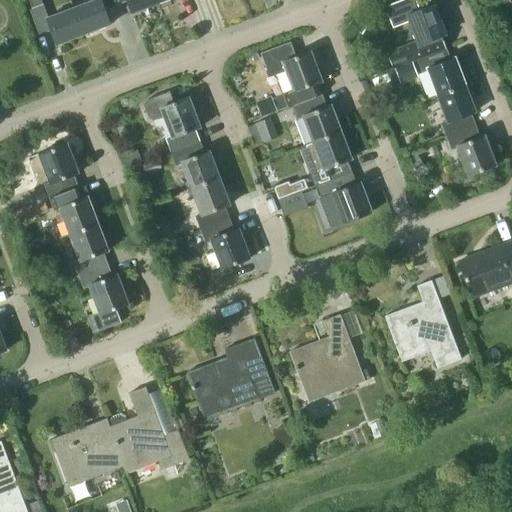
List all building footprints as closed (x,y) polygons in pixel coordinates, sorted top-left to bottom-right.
[(28,0),(32,8),(44,4),(42,0),(28,0)] [(104,7),(116,2),(114,0),(92,0),(74,7),(84,33),(110,23),(104,7)] [(114,0),(116,2),(121,0),(127,0),(132,12),(159,1),(158,0),(114,0)] [(416,39),(386,51),(392,67),(411,60),(417,58),(445,48),(441,36),(446,33),(435,3),(420,9),(417,0),(397,0),(385,5),(393,26),(409,20),(416,39)] [(57,44),(84,33),(74,7),(49,17),(44,4),(31,9),(39,32),(50,27),(57,44)] [(359,10),(349,24),(362,33),(372,19),(359,10)] [(288,106),(292,104),(321,93),(316,82),(322,80),(311,50),(297,55),(292,41),(261,52),(270,75),(285,69),(293,89),(283,93),(288,106)] [(449,59),(445,48),(417,58),(422,71),(427,69),(437,94),(465,83),(455,57),(449,59)] [(417,76),(411,60),(392,67),(393,68),(394,68),(400,83),(417,76)] [(441,122),(446,135),(474,124),(470,113),(475,111),(465,83),(437,94),(447,120),(441,122)] [(189,96),(174,102),(170,91),(147,99),(145,105),(149,116),(154,119),(164,115),(172,135),(166,137),(171,150),(198,140),(194,129),(200,126),(189,96)] [(321,93),(292,104),(297,117),(303,115),(313,142),(341,131),(331,103),(325,105),(321,93)] [(272,95),(256,102),(261,115),(277,109),(278,111),(288,107),(283,94),(273,98),(272,95)] [(274,117),(256,123),(263,144),(281,138),(274,117)] [(479,137),(474,124),(446,135),(451,149),(456,147),(467,175),(495,165),(484,135),(479,137)] [(351,158),(341,131),(313,142),(322,167),(317,169),(322,182),(350,171),(346,160),(351,158)] [(198,140),(171,150),(176,163),(181,161),(191,187),(219,176),(209,150),(202,152),(198,140)] [(49,196),(76,185),(72,174),(77,172),(66,142),(39,153),(50,182),(44,184),(49,196)] [(138,163),(133,148),(120,153),(126,168),(138,163)] [(273,156),(284,176),(300,168),(290,148),(273,156)] [(158,158),(142,164),(145,173),(162,167),(158,158)] [(354,182),(350,171),(322,182),(326,195),(332,193),(342,221),(371,211),(360,180),(354,182)] [(229,203),(219,176),(191,187),(201,213),(194,215),(199,228),(227,217),(223,206),(229,203)] [(289,194),(284,181),(268,187),(273,200),(289,194)] [(43,185),(27,191),(32,203),(47,197),(43,185)] [(81,197),(76,185),(49,196),(54,209),(60,207),(69,233),(97,223),(86,195),(81,197)] [(31,204),(18,209),(22,221),(36,216),(31,204)] [(232,230),(227,217),(199,228),(204,240),(210,238),(221,268),(250,257),(238,227),(232,230)] [(106,249),(97,223),(69,233),(79,258),(73,261),(78,273),(105,263),(101,251),(106,249)] [(472,297),(511,281),(511,240),(458,261),(472,297)] [(114,308),(127,303),(115,273),(110,275),(105,263),(78,273),(83,287),(88,285),(98,312),(92,315),(94,320),(90,322),(93,331),(119,321),(114,308)] [(438,367),(461,358),(431,279),(416,285),(422,301),(385,315),(403,360),(432,349),(438,367)] [(309,401),(365,380),(340,314),(324,320),(330,336),(290,351),(309,401)] [(223,349),(226,356),(185,372),(205,418),(275,391),(263,360),(247,366),(238,343),(223,349)] [(127,472),(158,460),(161,468),(188,458),(177,429),(164,434),(146,387),(129,393),(137,415),(126,419),(124,416),(120,414),(111,418),(109,421),(111,425),(109,425),(124,464),(124,465),(127,472)] [(124,464),(109,425),(106,418),(52,438),(70,485),(124,465),(124,464)] [(0,511),(27,511),(1,440),(0,440),(0,511)] [(41,511),(38,502),(30,506),(32,511),(41,511)]
